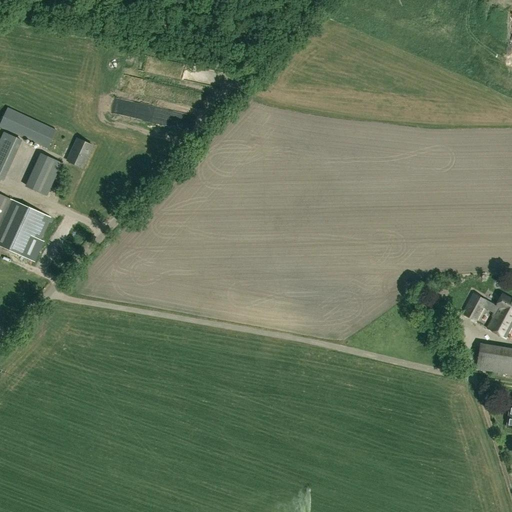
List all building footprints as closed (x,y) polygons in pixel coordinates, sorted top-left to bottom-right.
[(195,81),(204,83),(206,74),(197,72),(195,81)] [(0,127),(46,148),(56,130),(0,103),(0,127)] [(0,179),(3,181),(22,140),(4,132),(0,139),(0,179)] [(82,168),(93,146),(78,139),(72,150),(73,151),(68,162),(82,168)] [(27,183),(49,195),(66,164),(44,152),(27,183)] [(0,246),(34,262),(43,241),(41,240),(51,218),(13,200),(0,229),(0,246)] [(497,306),(473,293),(462,315),(476,322),(483,308),(495,314),(487,328),(506,338),(511,326),(511,299),(502,295),(497,306)] [(511,375),(511,348),(480,343),(476,369),(511,375)]
